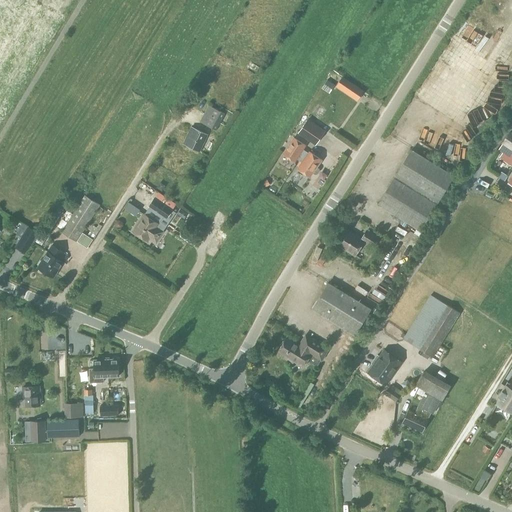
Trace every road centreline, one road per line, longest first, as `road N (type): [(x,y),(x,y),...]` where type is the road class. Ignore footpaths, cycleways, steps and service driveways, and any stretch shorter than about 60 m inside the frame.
road 1 (residential): [(226,383),(463,0)]
road 2 (unclassified): [(500,511),(226,383)]
road 3 (unclassified): [(226,383),(0,285)]
